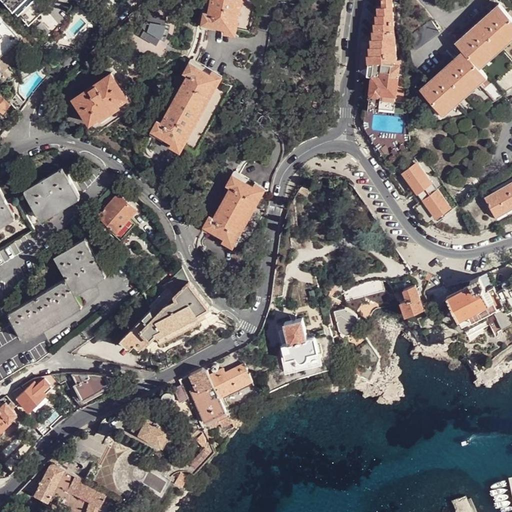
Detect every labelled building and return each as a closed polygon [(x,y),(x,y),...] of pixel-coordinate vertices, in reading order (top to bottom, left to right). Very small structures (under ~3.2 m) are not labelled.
[(22,0),(37,0),(46,8),(54,0),(5,0),(14,9),(22,0)] [(29,24),(46,8),(37,0),(22,0),(14,9),(29,24)] [(206,37),(207,29),(208,24),(228,27),(231,7),(230,7),(231,0),(211,0),(209,12),(205,12),(200,35),(206,37)] [(208,24),(207,29),(236,34),(238,28),(242,0),(231,0),(230,7),(231,7),(228,27),(208,24)] [(361,66),(360,73),(367,74),(371,75),(369,91),(371,94),(379,95),(380,93),(382,93),(396,95),(396,93),(402,94),(403,84),(398,83),(400,59),(398,59),(392,0),(381,0),(382,6),(379,6),(380,14),(378,14),(378,22),(376,22),(376,29),(375,30),(375,38),(373,38),(373,46),(371,46),(372,54),(370,54),(370,62),(369,62),(368,67),(361,66)] [(478,22),(481,25),(502,5),(500,3),(478,22)] [(499,47),(511,35),(511,16),(502,5),(481,25),(468,35),(466,33),(457,41),(464,49),(467,52),(445,72),(432,82),(430,80),(421,88),(435,104),(442,112),(464,93),(486,73),(482,68),(479,65),(499,47)] [(162,38),(167,23),(165,23),(167,16),(152,13),(150,19),(147,19),(146,20),(144,22),(143,23),(143,25),(144,28),(145,29),(146,30),(144,35),(157,43),(161,37),(162,38)] [(0,59),(18,43),(12,36),(17,31),(5,18),(0,22),(0,59)] [(429,39),(440,31),(432,20),(420,28),(409,36),(416,48),(423,43),(429,39)] [(478,22),(466,33),(468,35),(481,25),(478,22)] [(171,24),(167,23),(162,38),(166,39),(168,36),(169,32),(171,24)] [(511,41),(511,35),(499,47),(502,50),(511,41)] [(502,50),(499,47),(479,65),(482,68),(502,50)] [(443,69),(445,72),(467,52),(464,49),(443,69)] [(152,142),(155,137),(157,132),(176,142),(185,124),(184,123),(201,93),(203,94),(214,74),(196,64),(198,59),(201,53),(197,50),(185,71),(189,74),(163,122),(158,120),(147,139),(152,142)] [(58,64),(51,56),(41,67),(48,75),(58,64)] [(157,132),(155,137),(174,147),(181,151),(184,147),(221,78),(224,73),(216,70),(198,59),(196,64),(214,74),(203,94),(201,93),(184,123),(185,124),(176,142),(157,132)] [(443,69),(430,80),(432,82),(445,72),(443,69)] [(511,69),(501,79),(495,83),(505,95),(511,89),(511,69)] [(89,122),(100,116),(99,114),(118,102),(119,103),(128,97),(112,72),(73,98),(89,122)] [(489,76),(486,73),(464,93),(466,95),(489,76)] [(19,88),(9,101),(12,103),(19,111),(29,99),(27,97),(19,88)] [(9,101),(0,91),(0,108),(3,111),(12,103),(9,101)] [(394,108),(396,95),(382,93),(381,98),(380,106),(394,108)] [(466,95),(464,93),(442,112),(435,104),(432,105),(442,117),(445,114),(466,95)] [(379,110),(380,106),(381,98),(375,98),(375,100),(370,100),(369,109),(379,110)] [(99,114),(100,116),(102,119),(121,107),(119,103),(118,102),(99,114)] [(0,130),(3,133),(9,124),(0,116),(0,130)] [(417,161),(402,173),(438,219),(453,207),(417,161)] [(204,239),(208,233),(210,229),(228,238),(238,220),(236,219),(244,203),(247,204),(257,186),(239,176),(241,172),(245,165),(240,162),(228,183),(232,185),(214,219),(210,217),(200,237),(204,239)] [(25,190),(27,193),(66,170),(63,167),(25,190)] [(27,193),(40,215),(79,191),(72,180),(66,170),(27,193)] [(210,229),(208,233),(233,247),(236,243),(267,186),(241,172),(239,176),(257,186),(247,204),(244,203),(236,219),(238,220),(228,238),(210,229)] [(511,177),(492,189),(494,192),(511,181),(511,177)] [(511,181),(494,192),(486,196),(497,216),(511,206),(511,181)] [(0,220),(14,212),(1,190),(0,191),(0,220)] [(79,191),(40,215),(42,218),(42,217),(43,219),(80,197),(80,195),(81,195),(79,191)] [(118,231),(130,217),(138,209),(128,201),(119,192),(100,214),(111,224),(118,231)] [(511,210),(511,206),(497,216),(498,218),(511,210)] [(16,215),(14,212),(0,220),(0,226),(16,217),(15,215),(16,215)] [(135,223),(130,217),(118,231),(116,234),(121,240),(135,223)] [(116,234),(118,231),(111,224),(108,228),(116,234)] [(56,255),(68,276),(75,287),(105,269),(86,237),(56,255)] [(155,315),(190,280),(187,273),(184,267),(172,278),(173,279),(163,285),(165,289),(168,288),(169,291),(156,304),(152,308),(155,315)] [(105,269),(75,287),(78,292),(108,274),(105,269)] [(498,330),(511,322),(511,316),(509,310),(498,290),(488,272),(480,275),(471,280),(472,283),(460,289),(448,296),(467,334),(490,322),(495,332),(499,330),(498,330)] [(23,334),(82,299),(78,292),(75,287),(68,276),(10,311),(23,334)] [(211,306),(190,280),(155,315),(152,308),(122,339),(131,348),(136,343),(140,348),(156,333),(157,335),(196,315),(204,311),(211,306)] [(378,298),(379,303),(388,300),(383,281),(379,280),(375,281),(372,281),(369,282),(364,283),(361,284),(349,289),(345,292),(344,293),(348,307),(354,310),(357,309),(358,312),(360,311),(359,308),(358,303),(361,297),(372,295),(373,298),(378,298)] [(511,282),(510,283),(498,290),(509,310),(511,308),(511,282)] [(416,284),(405,288),(409,297),(403,300),(407,313),(425,305),(422,299),(425,298),(424,295),(421,296),(416,284)] [(156,304),(148,289),(144,293),(152,308),(156,304)] [(366,297),(379,303),(378,298),(373,298),(372,295),(361,297),(358,303),(359,308),(366,297)] [(84,302),(82,299),(23,334),(25,337),(26,337),(26,338),(83,304),(83,303),(84,302)] [(354,321),(359,320),(357,315),(345,308),(334,312),(340,331),(342,332),(341,334),(341,336),(344,337),(346,334),(352,333),(350,327),(354,321)] [(200,323),(196,315),(157,335),(161,343),(200,323)] [(286,368),(322,359),(316,335),(309,336),(304,317),(285,321),(291,341),(284,343),(285,347),(281,348),(286,368)] [(352,333),(359,320),(354,321),(350,327),(352,333)] [(323,362),(322,359),(286,368),(287,372),(323,362)] [(211,375),(221,396),(254,380),(245,363),(227,371),(222,374),(220,370),(211,375)] [(219,417),(230,412),(221,396),(211,375),(208,369),(202,368),(196,371),(191,374),(195,384),(199,392),(196,393),(200,402),(198,403),(206,420),(207,421),(209,422),(210,422),(211,422),(213,422),(214,421),(215,421),(216,420),(217,420),(217,419),(218,419),(218,418),(219,418),(219,417)] [(74,397),(83,407),(91,403),(87,397),(110,384),(107,379),(104,373),(94,371),(76,371),(53,373),(59,381),(61,383),(67,380),(70,385),(75,383),(81,393),(76,395),(74,397)] [(54,385),(59,381),(53,373),(44,376),(46,377),(54,385)] [(54,385),(46,377),(39,383),(36,379),(27,387),(24,384),(13,390),(22,400),(19,403),(22,406),(25,403),(30,409),(48,393),(47,392),(50,389),(54,385)] [(181,398),(189,394),(182,382),(174,386),(181,398)] [(70,385),(76,395),(81,393),(75,383),(70,385)] [(193,394),(196,393),(199,392),(195,384),(192,385),(193,388),(190,389),(193,394)] [(165,403),(168,404),(168,405),(171,404),(174,403),(176,399),(175,394),(171,391),(166,392),(163,396),(163,401),(165,403)] [(13,407),(9,403),(6,401),(0,406),(0,431),(6,426),(19,414),(13,407)] [(235,424),(246,419),(240,407),(230,412),(234,421),(235,424)] [(224,426),(234,421),(230,412),(219,417),(219,418),(218,418),(218,419),(217,419),(217,420),(216,420),(215,421),(214,421),(213,422),(211,422),(214,427),(222,422),(224,426)] [(132,429),(162,445),(170,429),(162,425),(163,423),(156,420),(155,421),(140,413),(136,421),(132,429)] [(37,426),(45,435),(52,428),(44,420),(37,426)] [(207,440),(203,432),(197,439),(203,444),(207,440)] [(37,472),(23,488),(50,501),(58,485),(90,502),(86,511),(101,511),(103,506),(101,506),(109,490),(56,464),(55,464),(54,464),(53,464),(51,465),(50,466),(47,472),(44,470),(41,475),(37,472)] [(176,482),(182,486),(189,476),(182,472),(176,482)]
